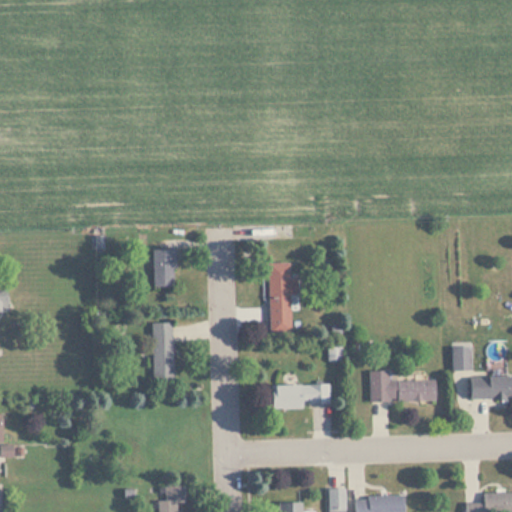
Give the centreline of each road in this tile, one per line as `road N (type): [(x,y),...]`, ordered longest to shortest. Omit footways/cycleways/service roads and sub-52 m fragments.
road 1 (residential): [(227,453),(511,444)]
road 2 (residential): [(228,511),(217,235)]
